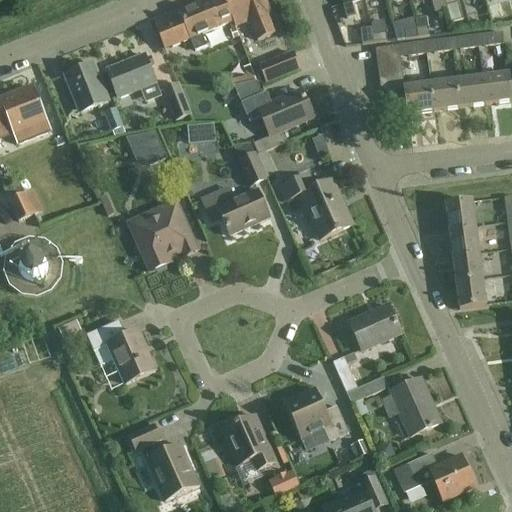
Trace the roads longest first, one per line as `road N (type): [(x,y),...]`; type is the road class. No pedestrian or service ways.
road 1 (residential): [(290,316),(238,298),(180,323),(210,390),(269,364)]
road 2 (residential): [(511,493),(414,264)]
road 3 (residential): [(377,171),(311,0)]
road 4 (tertiary): [(0,60),(151,0)]
road 5 (residential): [(377,171),(511,154)]
road 6 (residential): [(290,316),(414,264)]
